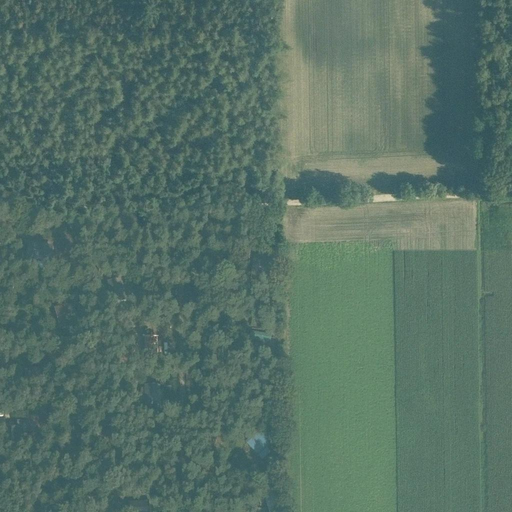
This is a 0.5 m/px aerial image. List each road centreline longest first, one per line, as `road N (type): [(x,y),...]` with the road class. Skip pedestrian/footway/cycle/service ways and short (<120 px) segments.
road 1 (track): [(0,210),(511,190)]
road 2 (track): [(177,207),(177,511)]
road 3 (track): [(0,18),(192,19)]
